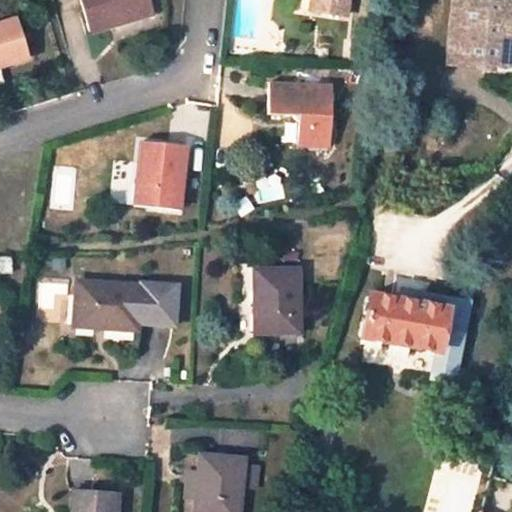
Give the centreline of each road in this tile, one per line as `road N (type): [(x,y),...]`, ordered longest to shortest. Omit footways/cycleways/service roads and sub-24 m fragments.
road 1 (residential): [(0,139),(194,80),(203,0)]
road 2 (residential): [(0,410),(124,413)]
